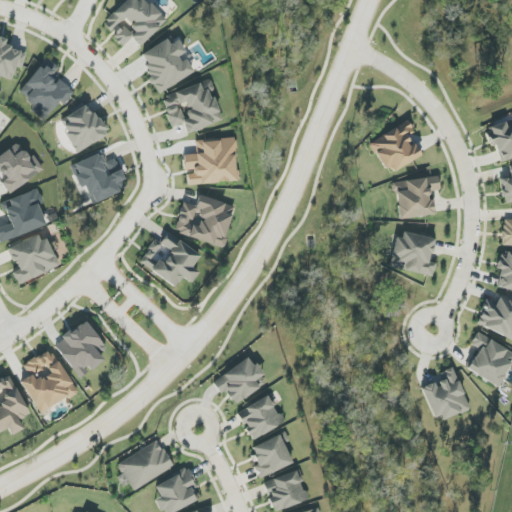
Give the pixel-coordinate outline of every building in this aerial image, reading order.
[(166,22),(146,0),(127,0),(103,22),(115,36),(113,37),(122,47),(131,39),(139,46),(166,22)] [(0,79),(11,82),(15,67),(22,69),(26,53),(4,47),(6,40),(0,38),(0,79)] [(160,93),(192,74),(181,55),(185,52),(178,40),(170,45),(167,40),(138,57),(160,93)] [(17,96),(46,118),(58,101),(64,105),(74,92),(53,76),(59,68),(45,58),(17,96)] [(161,97),(171,128),(183,124),(186,133),(222,121),(212,93),(214,92),(211,81),(161,97)] [(76,153),(107,136),(89,104),(59,121),(76,153)] [(511,120),(488,127),(498,162),(511,158),(511,120)] [(421,157),(414,144),(411,145),(406,136),(413,132),(408,122),(370,142),(388,175),(421,157)] [(188,185),(238,181),(235,138),(196,141),(197,154),(183,155),(184,172),(187,172),(188,185)] [(44,171),(33,155),(28,159),(19,144),(0,155),(0,178),(9,193),(44,171)] [(92,204),(127,189),(115,159),(104,163),(100,154),(70,166),(79,189),(85,186),(92,204)] [(503,204),(511,202),(511,166),(509,167),(510,178),(500,180),(503,204)] [(440,191),(438,177),(394,182),(398,219),(433,215),(430,192),(440,191)] [(0,242),(46,226),(38,205),(43,203),(38,189),(1,202),(9,225),(0,227),(0,242)] [(236,207),(198,196),(195,206),(183,202),(174,232),(223,248),(236,207)] [(511,219),(503,220),(502,246),(511,246),(511,219)] [(434,239),(398,232),(391,268),(432,277),(435,263),(430,262),(434,239)] [(13,273),(18,285),(57,268),(43,233),(8,248),(17,270),(13,273)] [(200,256),(167,233),(160,244),(154,240),(139,262),(175,288),(182,277),(191,283),(198,273),(192,268),(200,256)] [(511,254),(500,252),(496,268),(500,269),(496,288),(511,291),(511,254)] [(475,324),(511,340),(511,301),(499,296),(495,305),(485,301),(475,324)] [(80,379),(89,372),(104,361),(99,355),(106,349),(85,321),(53,345),(80,379)] [(511,364),(511,353),(477,333),(470,344),(478,349),(466,369),(497,388),(511,364)] [(20,382),(40,415),(76,392),(49,349),(23,365),(30,376),(20,382)] [(212,382),(220,394),(224,391),(234,405),(267,382),(249,357),(212,382)] [(421,389),(435,423),(469,409),(452,368),(438,374),(441,381),(421,389)] [(29,415),(9,375),(0,379),(0,432),(8,429),(11,435),(23,429),(18,420),(29,415)] [(283,424),(268,396),(237,413),(252,440),(283,424)] [(292,464),(284,444),(289,442),(285,433),(251,448),(258,465),(254,466),(259,478),(292,464)] [(117,464),(133,491),(173,468),(157,441),(117,464)] [(154,486),(160,497),(156,499),(162,511),(174,511),(201,499),(187,470),(154,486)] [(273,511),(308,501),(298,471),(263,482),(272,511),(273,511)]
